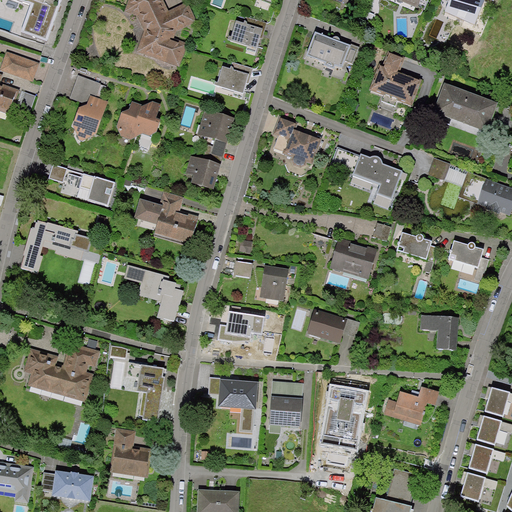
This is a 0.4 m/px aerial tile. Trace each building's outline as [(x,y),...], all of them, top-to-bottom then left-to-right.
[(57,0),(8,0),(9,0),(29,7),(23,26),(46,34),(57,0)] [(127,0),(123,11),(136,16),(142,29),(145,31),(145,35),(141,37),(137,53),(180,67),(187,45),(172,39),(176,32),(195,22),(187,1),(168,8),(161,0),(127,0)] [(256,0),(254,6),(268,11),(271,0),(256,0)] [(394,0),(420,11),(424,0),(394,0)] [(484,0),(451,0),(445,16),(473,28),(484,0)] [(227,42),(245,48),(243,54),(255,58),(265,24),(246,18),(243,26),(235,23),(230,38),(226,37),(225,39),(227,42)] [(359,51),(314,33),(305,58),(339,71),(342,64),(352,68),(359,51)] [(39,65),(6,53),(0,71),(33,83),(39,65)] [(404,62),(388,57),(383,71),(378,69),(369,93),(384,97),(382,104),(394,109),(396,103),(410,108),(419,83),(398,74),(404,62)] [(253,69),(232,63),(230,71),(221,69),(215,89),(242,96),(245,85),(248,86),(253,69)] [(0,81),(2,76),(0,75),(0,110),(9,114),(12,106),(30,113),(36,97),(0,84),(0,81)] [(105,88),(79,79),(72,98),(87,103),(86,107),(76,110),(72,127),(81,143),(96,135),(107,103),(101,100),(105,88)] [(496,107),(443,87),(430,119),(448,126),(450,121),(485,135),(496,107)] [(141,108),(131,104),(128,111),(119,116),(115,130),(120,139),(131,143),(141,135),(148,138),(154,136),(158,122),(155,121),(160,107),(151,104),(141,108)] [(233,123),(204,113),(197,136),(215,142),(213,148),(207,146),(202,160),(219,166),(233,123)] [(295,126),(280,120),(274,135),(279,137),(273,151),(293,158),(291,161),(292,164),(295,167),(297,168),(301,167),(303,165),(304,162),(311,165),(320,141),(292,130),(295,126)] [(358,161),(343,154),(337,168),(353,174),(352,177),(379,187),(376,196),(390,201),(400,173),(382,166),(382,163),(380,161),(378,159),(375,158),(372,159),(369,161),(359,157),(358,161)] [(219,167),(191,158),(186,174),(195,176),(192,186),(211,192),(219,167)] [(449,166),(434,160),(428,177),(443,182),(449,166)] [(66,171),(51,166),(47,180),(62,185),(66,171)] [(511,191),(452,170),(447,182),(463,188),(460,199),(486,209),(491,215),(499,213),(509,216),(511,208),(511,191)] [(114,186),(83,176),(78,189),(89,192),(86,203),(106,209),(114,186)] [(161,208),(138,202),(133,220),(155,226),(152,237),(192,248),(200,218),(180,213),(184,200),(164,195),(161,208)] [(77,234),(36,222),(36,225),(34,225),(33,230),(29,229),(21,257),(23,257),(19,269),(37,274),(41,259),(37,258),(40,246),(56,251),(55,255),(80,262),(84,250),(73,247),(77,234)] [(394,229),(378,224),(373,240),(389,245),(394,229)] [(414,239),(399,235),(394,251),(427,261),(424,272),(430,273),(436,252),(428,249),(430,244),(423,242),(423,239),(420,238),(417,237),(415,238),(414,239)] [(369,281),(378,252),(337,240),(328,269),(369,281)] [(252,243),(238,241),(236,249),(251,251),(252,243)] [(466,247),(452,243),(447,261),(477,270),(482,252),(474,248),(475,247),(474,245),(471,244),(470,243),(467,244),(466,247)] [(252,266),(236,263),(234,278),(250,280),(252,266)] [(287,271),(264,266),(258,298),(280,303),(287,271)] [(169,280),(127,267),(124,278),(141,283),(137,296),(160,303),(155,320),(174,326),(184,295),(179,293),(180,288),(168,284),(169,280)] [(362,325),(313,312),(307,336),(340,345),(342,335),(358,340),(362,325)] [(262,320),(232,314),(229,328),(220,326),(217,342),(230,344),(232,331),(259,336),(262,320)] [(457,320),(421,317),(420,332),(436,333),(435,352),(456,353),(457,320)] [(100,353),(71,345),(65,367),(56,364),(58,358),(30,350),(23,373),(29,375),(25,387),(84,404),(93,375),(85,373),(86,368),(95,370),(100,353)] [(166,371),(128,364),(126,377),(136,379),(133,393),(145,395),(140,421),(156,424),(166,371)] [(238,380),(209,378),(208,395),(220,396),(220,409),(247,411),(246,427),(256,428),(259,387),(238,386),(238,380)] [(303,384),(271,382),(267,435),(280,436),(281,426),(300,427),(303,384)] [(511,419),(511,393),(492,387),(486,411),(511,419)] [(440,394),(420,388),(415,408),(388,401),(384,416),(420,426),(425,405),(436,408),(440,394)] [(508,448),(511,433),(511,424),(484,415),(478,439),(508,448)] [(136,432),(115,429),(109,474),(148,479),(152,450),(134,448),(136,432)] [(500,476),(507,453),(476,443),(470,467),(500,476)] [(33,468),(0,463),(0,493),(15,495),(14,506),(28,507),(33,468)] [(408,511),(418,472),(395,467),(386,502),(373,499),(369,511),(408,511)] [(53,476),(44,474),(41,491),(50,492),(50,497),(89,503),(93,478),(54,472),(53,476)] [(491,505),(498,482),(467,472),(461,496),(491,505)] [(235,511),(237,492),(198,491),(196,511),(235,511)]
